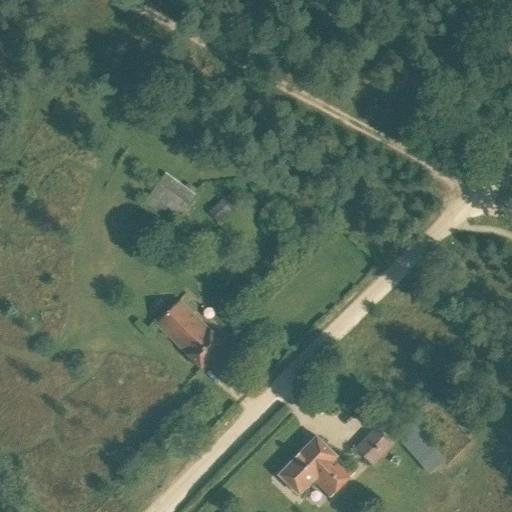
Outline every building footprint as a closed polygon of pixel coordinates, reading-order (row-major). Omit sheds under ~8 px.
[(197,194),(167,173),(146,203),(176,224),(197,194)] [(176,297),(152,321),(197,366),(221,342),(176,297)] [(438,464),(457,447),(423,411),(405,428),(438,464)] [(355,449),(373,467),(394,445),(376,427),(355,449)] [(354,475),(318,438),(280,475),(300,495),(314,480),(331,498),(354,475)]
